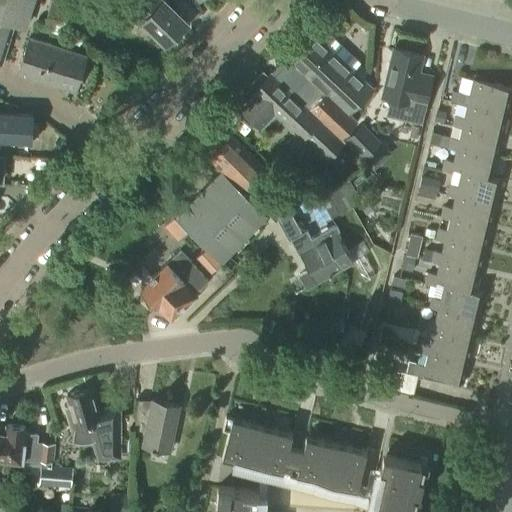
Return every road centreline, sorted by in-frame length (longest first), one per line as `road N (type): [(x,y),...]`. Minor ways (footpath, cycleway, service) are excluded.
road 1 (residential): [(0,382),(76,361),(224,346)]
road 2 (residential): [(511,431),(294,377)]
road 3 (residential): [(120,154),(268,0)]
road 4 (residential): [(0,287),(27,247),(120,154)]
road 5 (residential): [(0,78),(59,105),(120,154)]
road 6 (residential): [(511,36),(374,0)]
